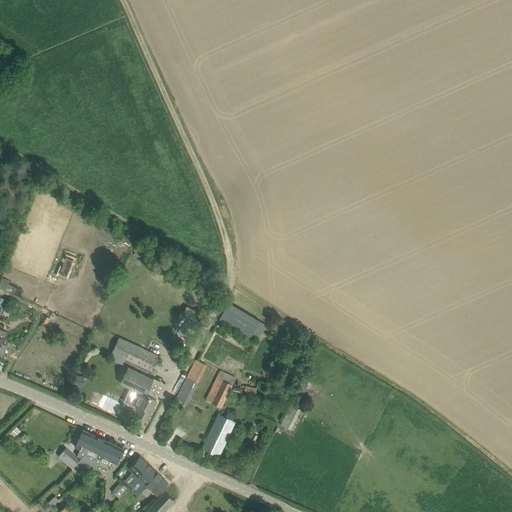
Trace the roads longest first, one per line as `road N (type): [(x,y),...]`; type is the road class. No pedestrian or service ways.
road 1 (track): [(121,0),(226,230),(233,276),(190,356)]
road 2 (tertiary): [(291,511),(144,444)]
road 3 (tertiary): [(144,444),(0,381)]
